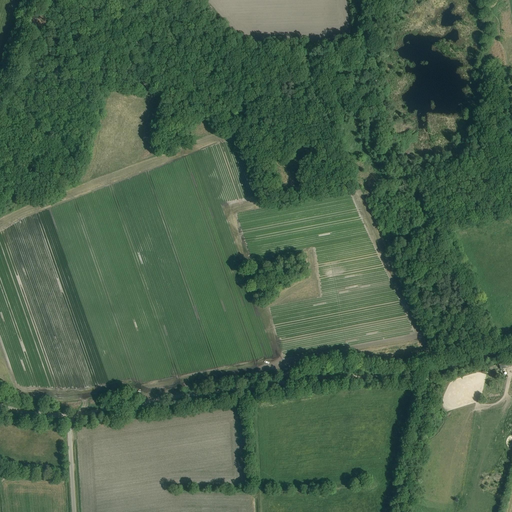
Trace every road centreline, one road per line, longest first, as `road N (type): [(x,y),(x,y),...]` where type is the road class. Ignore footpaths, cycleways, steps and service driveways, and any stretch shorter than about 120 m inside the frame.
road 1 (track): [(427,371),(195,393),(66,417)]
road 2 (track): [(106,50),(153,91),(370,110)]
road 3 (track): [(486,0),(503,76),(443,226)]
road 4 (unclassified): [(74,511),(66,417),(0,404)]
road 5 (track): [(443,226),(422,183),(391,176),(370,110)]
road 6 (track): [(373,113),(382,64),(414,0)]
